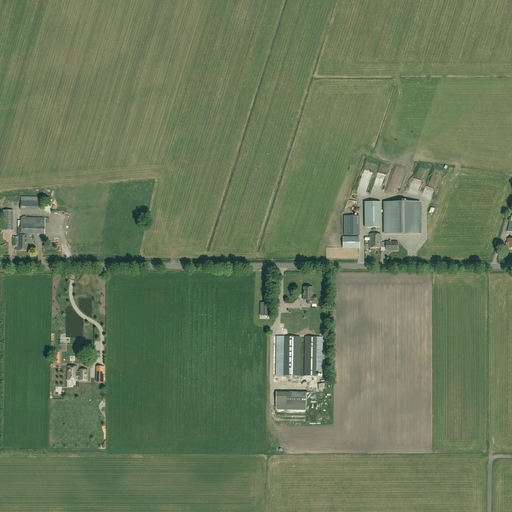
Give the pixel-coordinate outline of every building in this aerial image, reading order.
[(419,193),(428,172),(420,168),(411,190),(419,193)] [(384,181),(386,172),(380,171),(380,174),(378,174),(377,178),(379,179),(379,180),(384,181)] [(21,197),(21,204),(20,210),(38,211),(38,198),(21,197)] [(384,203),(385,235),(420,234),(419,202),(384,203)] [(381,228),(381,203),(364,203),(365,228),(381,228)] [(13,230),(13,210),(3,209),(3,230),(13,230)] [(359,235),(359,216),(344,216),(344,235),(359,235)] [(18,227),(18,237),(18,243),(28,243),(28,235),(27,235),(27,233),(32,233),(32,234),(44,234),(44,218),(21,218),(21,222),(21,227),(18,227)] [(380,248),(380,243),(381,243),(381,234),(369,234),(369,248),(381,248),(380,248)] [(28,243),(18,243),(18,237),(13,237),(13,246),(17,246),(17,251),(28,251),(28,243)] [(343,237),(343,249),(359,249),(359,237),(343,237)] [(380,248),(381,248),(386,248),(386,251),(398,251),(398,242),(386,242),(386,243),(381,243),(380,243),(380,248)] [(303,287),(303,300),(307,300),(307,304),(316,304),(316,297),(312,297),(312,287),(303,287)] [(301,322),(315,322),(315,310),(301,309),(301,322)] [(284,337),(283,376),(299,376),(299,337),(284,337)] [(305,376),(316,376),(317,337),(305,337),(305,376)] [(77,372),(77,367),(68,367),(67,381),(76,381),(76,377),(79,377),(79,378),(79,380),(87,381),(87,378),(87,370),(80,370),(80,372),(77,372)] [(306,410),(306,405),(306,392),(276,392),(276,410),(306,410)]
